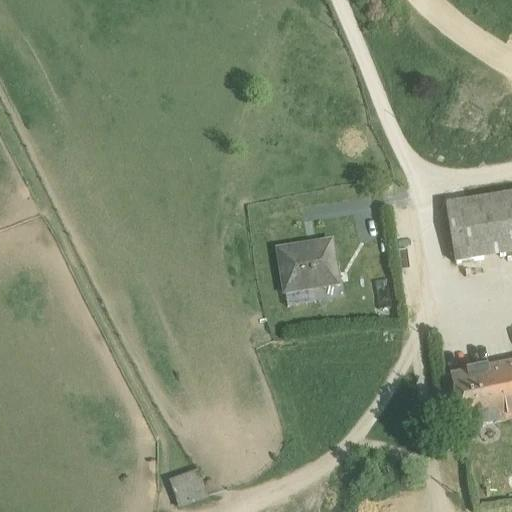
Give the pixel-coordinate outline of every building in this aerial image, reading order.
[(477,134),(486,115),(470,107),(460,125),(477,134)] [(473,227),(450,231),(454,259),(455,265),(462,264),(511,255),(511,195),(469,202),(473,227)] [(469,202),(446,206),(450,231),(473,227),(469,202)] [(317,248),(308,250),(307,248),(279,252),(284,289),(312,284),(313,290),(337,286),(330,244),(316,246),(317,248)] [(454,259),(449,259),(451,271),(462,269),(462,264),(455,265),(454,259)] [(511,364),(451,377),(455,397),(448,399),(451,413),(457,412),(461,433),(511,422),(511,364)] [(202,472),(171,479),(178,508),(208,501),(202,472)] [(434,511),(424,478),(314,511),(434,511)]
